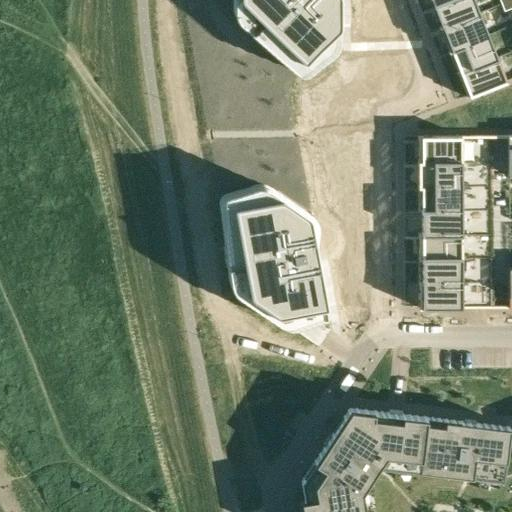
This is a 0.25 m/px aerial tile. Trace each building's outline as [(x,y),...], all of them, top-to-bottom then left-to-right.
[(232,0),(280,47),(276,52),(276,54),(299,74),(338,34),(337,0),(232,0)] [(473,0),(444,0),(433,5),(441,26),(438,27),(438,28),(479,12),(473,0)] [(511,0),(510,0),(501,4),(504,11),(511,7),(511,0)] [(479,12),(438,28),(447,51),(487,35),(479,12)] [(487,35),(447,51),(456,73),(496,57),(487,35)] [(496,57),(456,73),(465,97),(506,81),(496,57)] [(417,136),(417,162),(460,162),(460,136),(417,136)] [(417,162),(417,186),(460,185),(460,162),(417,162)] [(417,186),(417,210),(460,209),(460,185),(417,186)] [(221,199),(219,205),(223,234),(229,233),(241,295),(276,319),(306,314),(326,310),(308,213),(274,189),(223,199),(221,199)] [(417,233),(417,234),(461,234),(460,209),(417,210),(417,211),(420,211),(420,233),(417,233)] [(417,234),(417,258),(461,258),(461,234),(417,234)] [(417,258),(417,282),(461,281),(461,258),(417,258)] [(417,282),(417,308),(461,307),(461,281),(417,282)] [(375,466),(415,471),(421,417),(346,408),(298,482),(303,511),(362,511),(359,491),(375,466)] [(506,427),(421,417),(415,471),(500,481),(500,479),(506,427)]
